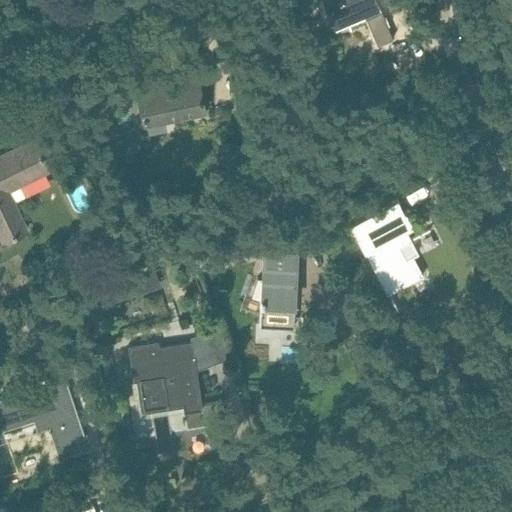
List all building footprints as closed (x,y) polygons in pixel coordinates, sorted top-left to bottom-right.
[(322,0),(334,26),(364,13),(376,45),(393,38),(376,0),(322,0)] [(174,84),(138,92),(145,126),(205,113),(197,74),(173,79),(174,84)] [(300,131),(283,140),(290,155),(308,146),(300,131)] [(0,249),(9,244),(7,239),(26,229),(8,192),(51,171),(35,138),(0,155),(0,249)] [(264,160),(276,186),(286,181),(274,155),(264,160)] [(255,185),(232,196),(248,229),(271,218),(255,185)] [(358,185),(337,196),(342,205),(363,194),(358,185)] [(363,194),(342,205),(350,223),(351,222),(372,211),(363,194)] [(399,246),(411,239),(405,229),(413,225),(405,211),(404,211),(397,198),(372,211),(351,222),(358,236),(357,236),(387,293),(423,275),(412,254),(405,258),(399,246)] [(200,249),(205,267),(255,252),(249,234),(200,249)] [(257,277),(251,296),(260,299),(259,325),(293,327),(296,277),(297,277),(299,269),(296,268),(297,265),(297,249),(263,247),(262,263),(262,277),(257,277)] [(71,308),(66,294),(56,297),(61,312),(71,308)] [(189,352),(187,341),(159,345),(158,340),(128,344),(130,356),(129,356),(133,382),(140,381),(144,409),(168,405),(167,403),(182,401),(184,410),(184,411),(202,409),(196,369),(193,351),(189,352)] [(82,432),(83,436),(84,436),(63,372),(48,377),(53,394),(17,405),(13,394),(0,398),(0,430),(50,414),(64,455),(80,450),(75,434),(82,432)]
